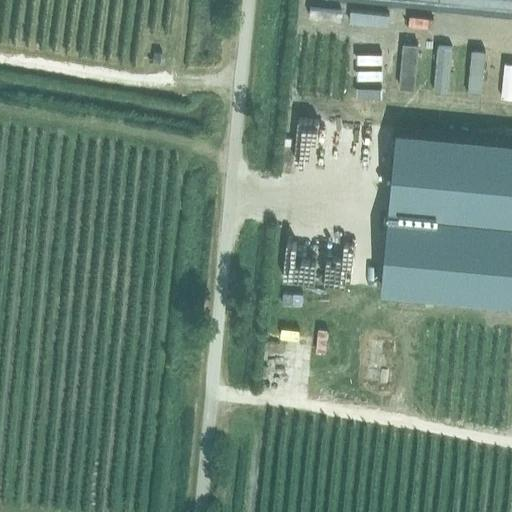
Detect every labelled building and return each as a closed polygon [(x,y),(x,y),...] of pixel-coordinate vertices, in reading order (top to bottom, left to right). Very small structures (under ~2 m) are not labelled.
[(401,37),(398,83),(414,84),(417,38),(401,37)] [(435,40),(432,86),(448,87),(451,42),(435,40)] [(471,44),(467,89),(483,91),(487,45),(471,44)] [(511,58),(504,58),(501,93),(511,94),(511,58)] [(511,136),(397,126),(382,286),(511,298),(511,136)] [(312,314),(313,342),(324,341),(323,313),(312,314)] [(355,351),(324,348),(319,396),(351,399),(355,351)]
